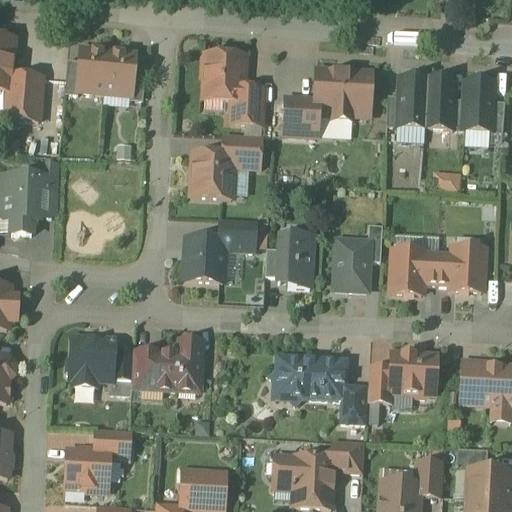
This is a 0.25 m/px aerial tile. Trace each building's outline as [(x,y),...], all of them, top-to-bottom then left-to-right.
[(12,47),(0,45),(0,97),(6,98),(8,98),(9,82),(12,47)] [(115,56),(98,54),(98,57),(79,56),(78,68),(76,98),(77,98),(128,102),(130,102),(132,73),(133,61),(115,59),(115,56)] [(243,63),(205,62),(205,63),(202,66),(201,81),(204,84),(202,106),(231,107),(241,108),(241,96),(243,63)] [(78,68),(66,67),(63,101),(77,102),(77,98),(76,98),(78,68)] [(144,74),(132,73),(130,102),(128,102),(128,106),(141,108),(144,74)] [(369,80),(315,77),(314,107),(313,120),(316,120),(330,121),(330,125),(350,126),(350,122),(367,123),(369,80)] [(41,85),(9,82),(8,98),(6,98),(4,126),(37,129),(41,85)] [(426,86),(399,85),(398,103),(397,133),(398,133),(423,134),(426,86)] [(452,88),(426,86),(423,134),(449,136),(450,136),(451,106),(452,88)] [(491,90),(464,88),(463,106),(462,136),(463,136),(488,137),(489,138),(491,108),(491,90)] [(261,97),(241,96),(241,108),(231,107),(229,130),(259,132),(261,97)] [(398,103),(386,102),(385,133),(397,134),(398,133),(397,133),(398,103)] [(314,107),(284,106),(283,142),(315,143),(316,120),(313,120),(314,107)] [(463,106),(451,106),(450,136),(449,136),(463,137),(463,136),(462,136),(463,106)] [(503,108),(491,108),(489,138),(488,137),(488,138),(501,139),(503,108)] [(259,145),(223,143),(222,162),(232,162),(231,173),(257,174),(259,145)] [(222,162),(192,160),(191,175),(189,177),(189,187),(190,189),(190,203),(230,205),(231,173),(232,162),(222,162)] [(39,184),(1,182),(0,199),(0,198),(0,221),(4,226),(10,226),(10,241),(30,242),(30,227),(37,227),(39,184)] [(56,185),(43,184),(42,196),(56,197),(56,185)] [(254,229),(218,227),(217,246),(223,247),(223,257),(252,258),(254,229)] [(381,233),(368,232),(367,250),(368,250),(367,268),(379,269),(381,233)] [(311,245),(279,243),(278,256),(276,284),(276,289),(286,290),(286,295),(308,296),(311,245)] [(217,246),(185,245),(183,287),(221,289),(223,257),(223,247),(217,246)] [(367,250),(335,248),(332,297),(365,298),(367,268),(368,250),(367,250)] [(481,256),(451,255),(451,261),(449,292),(449,297),(479,298),(481,256)] [(278,256),(265,256),(264,283),(276,284),(278,256)] [(422,259),(391,258),(389,300),(419,301),(420,291),(422,259)] [(436,260),(422,259),(420,291),(434,292),(436,260)] [(451,261),(436,260),(434,292),(449,292),(451,261)] [(0,293),(0,335),(5,336),(5,325),(14,326),(15,305),(7,304),(7,294),(0,293)] [(113,347),(70,345),(69,364),(65,367),(65,379),(68,383),(68,386),(72,386),(72,393),(73,393),(74,391),(92,392),(92,394),(94,394),(94,387),(110,388),(111,388),(111,387),(112,357),(113,347)] [(177,361),(132,359),(130,388),(130,394),(198,398),(200,348),(178,347),(177,361)] [(132,358),(112,357),(111,387),(130,388),(132,359),(132,358)] [(434,362),(415,361),(413,359),(401,358),(399,360),(390,360),(389,374),(387,400),(389,400),(411,401),(414,404),(423,404),(427,402),(432,402),(434,362)] [(300,365),(276,364),(275,377),(268,384),(274,391),(273,404),(287,405),(293,412),(301,405),(340,407),(341,407),(342,394),(344,367),(313,366),(307,359),(300,365)] [(0,365),(0,409),(5,410),(6,385),(8,385),(13,381),(13,371),(9,367),(9,366),(0,365)] [(511,377),(511,375),(479,373),(479,370),(461,369),(459,408),(510,411),(511,377)] [(389,374),(367,373),(366,395),(365,409),(389,410),(389,400),(387,400),(389,374)] [(130,388),(111,387),(111,388),(110,388),(109,400),(129,401),(130,394),(130,388)] [(366,395),(342,394),(341,407),(340,407),(339,430),(364,431),(365,409),(366,395)] [(129,439),(93,437),(92,457),(107,457),(107,467),(127,468),(129,439)] [(0,442),(0,484),(6,485),(8,443),(0,442)] [(361,451),(331,449),(330,466),(331,466),(331,478),(360,479),(361,451)] [(485,457),(455,455),(454,477),(466,477),(466,476),(484,477),(485,457)] [(92,457),(78,456),(75,459),(66,458),(64,495),(85,497),(89,493),(105,494),(107,467),(107,457),(92,457)] [(294,464),(293,465),(274,465),(272,487),(292,488),(290,511),(329,511),(331,478),(331,466),(330,466),(294,464)] [(442,470),(414,468),(413,491),(418,491),(417,502),(440,504),(442,470)] [(484,477),(466,476),(466,477),(464,511),(506,511),(508,478),(484,477)] [(221,511),(223,481),(202,480),(194,487),(180,487),(179,511),(178,511),(221,511)] [(413,491),(380,489),(378,511),(416,511),(417,502),(418,491),(413,491)]
